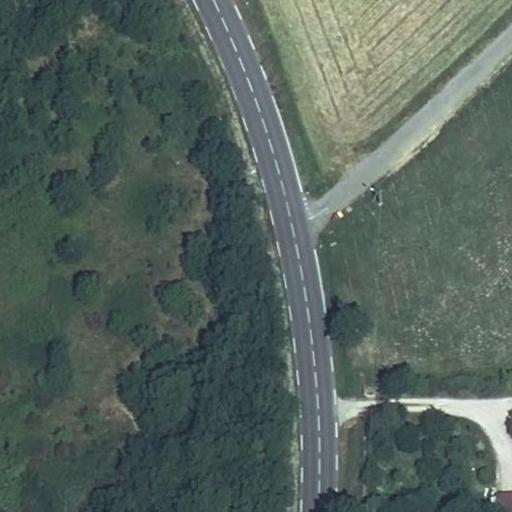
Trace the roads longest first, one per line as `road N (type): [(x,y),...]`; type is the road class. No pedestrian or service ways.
road 1 (unclassified): [(511,31),(360,179),(292,223)]
road 2 (secondary): [(318,511),(319,395),(292,223)]
road 3 (secondary): [(292,223),(215,0)]
road 4 (unknown): [(511,411),(319,395)]
